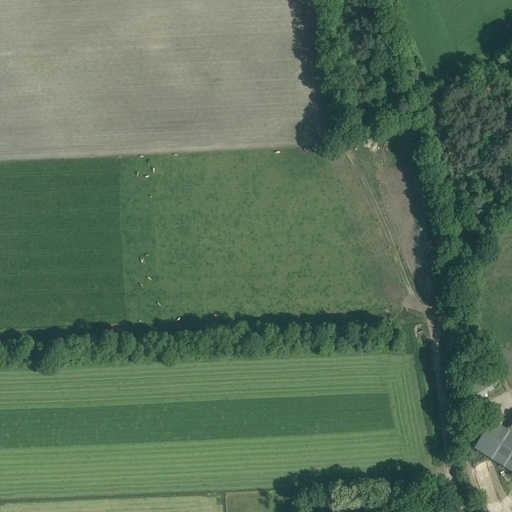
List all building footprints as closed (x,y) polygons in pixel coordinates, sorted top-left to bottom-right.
[(492,377),(472,389),(477,397),(497,384),(492,377)] [(478,424),(483,421),(480,414),(475,417),(478,424)] [(511,430),(510,429),(507,432),(490,422),(473,449),(511,473),(511,430)] [(304,502),(303,511),(311,511),(312,502),(304,502)] [(328,502),(327,511),(335,511),(335,502),(328,502)]
